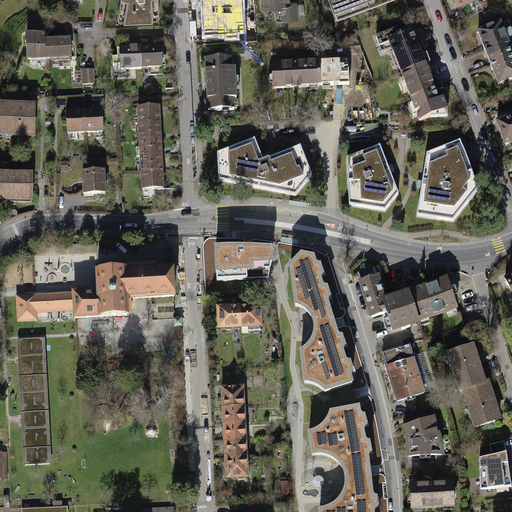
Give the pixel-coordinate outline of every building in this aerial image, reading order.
[(120,0),(118,16),(118,18),(120,19),(122,19),(157,17),(159,16),(160,15),(159,0),(120,0)] [(201,0),(203,37),(227,35),(227,39),(239,38),(238,32),(245,32),(243,0),(201,0)] [(263,0),(264,5),(282,5),(283,16),(297,16),(297,3),(289,3),(288,0),(263,0)] [(327,0),(333,14),(368,0),(327,0)] [(476,32),(486,58),(509,49),(502,32),(505,31),(502,24),(500,25),(499,22),(476,32)] [(388,43),(401,76),(425,66),(418,49),(422,47),(420,41),(416,43),(411,30),(404,33),(402,27),(374,38),(378,47),(388,43)] [(28,59),(50,58),(49,41),(45,41),(45,35),(26,36),(28,59)] [(70,39),(49,41),(50,58),(50,62),(71,61),(70,39)] [(147,44),(141,45),(142,68),(150,68),(162,67),(161,47),(148,48),(147,44)] [(127,69),(142,68),(141,45),(133,45),(133,49),(120,50),(121,58),(121,74),(127,74),(127,69)] [(511,56),(509,49),(486,58),(497,85),(511,78),(511,56)] [(114,75),(121,74),(121,58),(113,58),(114,75)] [(206,111),(232,110),(232,99),(234,99),(233,68),(230,69),(230,59),(204,60),(206,111)] [(348,61),(319,63),(320,86),(350,85),(349,77),(348,61)] [(273,89),(320,86),(319,63),(272,65),(273,77),(269,78),(269,85),(273,85),(273,89)] [(431,83),(425,66),(401,76),(411,102),(418,121),(428,117),(446,116),(446,109),(441,98),(438,100),(434,90),(438,88),(435,82),(431,83)] [(94,84),(93,70),(83,70),(83,84),(94,84)] [(35,107),(7,107),(7,136),(35,136),(35,107)] [(138,108),(139,126),(160,125),(159,109),(159,107),(138,108)] [(97,111),(84,112),(85,133),(103,131),(102,110),(97,110),(97,111)] [(67,134),(85,133),(84,112),(71,113),(71,111),(66,112),(67,134)] [(506,145),(511,142),(511,116),(497,122),(506,145)] [(377,124),(365,124),(366,132),(378,132),(377,124)] [(160,136),(160,125),(139,126),(140,141),(161,140),(160,136)] [(140,141),(141,156),(161,155),(161,140),(140,141)] [(218,160),(219,181),(238,184),(239,179),(250,181),(249,187),(285,193),(286,188),(300,191),(312,175),(306,161),(300,163),(295,150),(263,161),(255,140),(227,150),(229,156),(218,160)] [(458,141),(439,149),(442,155),(424,162),(417,209),(436,212),(435,219),(451,221),(467,201),(462,197),(474,183),(458,141)] [(349,188),(356,188),(357,206),(385,210),(398,194),(389,170),(380,146),(361,153),(364,159),(348,166),(349,188)] [(141,156),(142,172),(162,171),(162,166),(161,155),(141,156)] [(104,175),(104,171),(83,171),(84,191),(94,191),(94,194),(106,194),(105,175),(104,175)] [(142,172),(143,190),(157,189),(163,188),(163,183),(162,171),(142,172)] [(0,202),(32,202),(32,174),(0,174),(0,202)] [(157,193),(157,189),(143,190),(143,197),(157,197),(157,193)] [(247,271),(270,270),(272,261),(272,250),(254,249),(229,248),(216,249),(217,274),(225,273),(226,280),(247,279),(247,271)] [(312,319),(314,323),(332,318),(313,258),(301,256),(295,263),(298,273),(292,275),(296,306),(299,306),(302,308),(306,310),(310,314),(312,319)] [(72,292),(72,293),(72,310),(73,317),(75,317),(126,315),(129,312),(129,306),(125,303),(125,298),(172,296),(171,268),(154,269),(154,262),(122,264),(122,270),(95,271),(96,291),(72,292)] [(378,276),(361,282),(372,317),(386,312),(383,303),(386,302),(378,276)] [(409,324),(456,309),(447,280),(442,282),(441,278),(434,280),(433,278),(406,287),(408,292),(391,297),(392,300),(386,302),(383,303),(386,312),(391,329),(401,326),(402,329),(410,327),(409,324)] [(35,312),(72,310),(72,293),(14,295),(14,296),(16,321),(35,320),(35,312)] [(260,306),(240,307),(241,326),(241,334),(249,333),(249,330),(260,330),(260,306)] [(231,327),(241,326),(240,307),(219,307),(219,327),(221,327),(221,330),(231,330),(231,327)] [(352,383),(332,318),(314,323),(315,329),(315,334),(313,340),(311,345),(306,349),(301,352),(304,375),(311,377),(310,384),(316,385),(327,381),(330,391),(352,383)] [(41,338),(17,339),(23,465),(47,464),(41,338)] [(424,393),(409,345),(382,354),(397,402),(424,393)] [(461,391),(465,390),(483,384),(472,347),(449,354),(461,391)] [(487,382),(483,384),(465,390),(476,427),(499,419),(495,405),(487,382)] [(152,383),(141,389),(145,396),(155,390),(152,383)] [(223,389),(224,408),(243,407),(242,388),(223,389)] [(224,408),(225,423),(244,422),(244,415),(247,414),(246,407),(243,407),(224,408)] [(345,474),(346,479),(370,476),(368,455),(359,408),(336,413),(338,422),(326,424),(321,429),(315,433),(309,434),(312,449),(322,447),(323,455),(328,456),(334,459),(338,462),(341,466),(343,469),(345,474)] [(436,455),(437,468),(451,468),(450,454),(441,455),(442,447),(438,434),(433,419),(405,428),(410,439),(408,439),(409,456),(436,455)] [(225,423),(226,442),(245,442),(244,422),(225,423)] [(226,442),(226,458),(246,457),(248,457),(248,450),(245,450),(245,442),(226,442)] [(507,453),(479,460),(481,490),(511,486),(507,453)] [(247,477),(246,457),(226,458),(227,478),(237,477),(239,480),(244,480),(247,477)] [(451,481),(451,468),(437,468),(437,482),(451,481)] [(373,511),(373,500),(370,476),(346,479),(346,486),(345,492),(342,497),(340,501),(334,506),(330,508),(329,511),(373,511)] [(288,482),(280,483),(280,492),(288,491),(288,482)] [(432,485),(411,486),(412,508),(454,505),(453,483),(432,485)]
